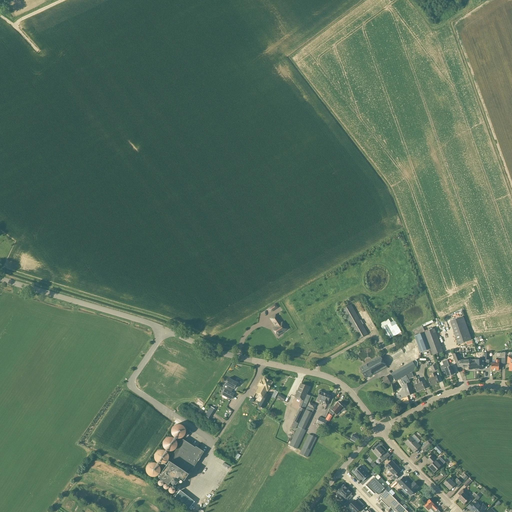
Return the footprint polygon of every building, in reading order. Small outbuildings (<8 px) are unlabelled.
[(359,340),(368,334),(351,305),(342,310),(359,340)] [(276,315),(270,318),(275,327),(271,329),(276,337),(287,330),(282,323),(281,323),(276,315)] [(393,317),(380,323),(388,339),(401,333),(393,317)] [(464,317),(450,322),(458,345),(472,340),(464,317)] [(415,336),(416,336),(420,345),(418,346),(421,353),(431,349),(425,332),(422,326),(412,330),(415,336)] [(431,349),(431,350),(433,356),(443,352),(436,332),(435,329),(425,332),(431,349)] [(393,358),(404,354),(401,348),(390,353),(393,358)] [(460,367),(469,367),(469,370),(476,369),(476,360),(469,360),(460,360),(458,353),(452,354),(455,362),(460,361),(460,367)] [(380,356),(368,363),(359,368),(366,379),(387,367),(380,356)] [(452,366),(450,367),(447,360),(442,362),(443,365),(440,366),(442,372),(446,370),(448,376),(455,374),(452,366)] [(439,383),(436,376),(435,372),(431,374),(433,378),(428,379),(431,386),(439,383)] [(386,386),(391,383),(387,376),(382,379),(386,386)] [(225,384),(229,386),(227,390),(225,389),(222,395),(231,400),(234,394),(231,392),(233,389),(234,389),(237,383),(228,378),(225,384)] [(270,396),(266,393),(267,391),(272,382),(264,378),(262,381),(261,381),(258,386),(259,386),(255,393),(263,397),(260,404),(259,406),(263,409),(270,396)] [(425,389),(422,382),(420,378),(413,381),(414,385),(417,392),(425,389)] [(403,385),(407,396),(414,394),(410,383),(403,385)] [(297,394),(295,397),(298,398),(297,400),(300,401),(301,401),(302,400),(304,401),(303,403),(307,405),(310,396),(307,395),(310,387),(301,384),(298,391),(297,394)] [(320,392),(319,397),(317,401),(327,405),(331,396),(320,392)] [(342,404),(340,404),(338,402),(334,407),(333,406),(330,409),(331,410),(329,412),(333,415),(335,413),(337,415),(341,411),(343,412),(345,410),(343,408),(344,408),(343,407),(343,405),(342,404)] [(308,406),(306,409),(298,427),(289,446),(297,449),(306,431),(304,430),(313,413),(314,410),(308,406)] [(305,409),(300,407),(293,421),(294,421),(299,423),(299,424),(305,410),(305,409)] [(214,413),(209,410),(204,416),(210,419),(214,413)] [(328,421),(319,417),(316,423),(325,427),(328,421)] [(171,429),(171,432),(171,434),(172,436),(174,438),(176,439),(178,439),(181,438),(183,437),(184,435),(185,433),(185,431),(185,428),(183,427),(181,425),(179,424),(176,425),(174,426),(172,427),(171,429)] [(317,438),(309,434),(299,454),(308,458),(317,438)] [(353,435),(350,440),(356,443),(359,438),(353,435)] [(176,441),(175,439),(173,438),(170,437),(168,437),(166,438),(164,440),(163,442),(162,445),(163,447),(164,449),(165,451),(168,452),(170,452),(172,451),(174,450),(176,448),(177,446),(177,444),(176,441)] [(420,447),(411,437),(405,443),(414,452),(420,447)] [(177,479),(180,476),(175,473),(178,468),(187,474),(192,468),(192,469),(203,452),(195,447),(194,447),(182,439),(158,477),(168,484),(169,482),(171,485),(174,485),(176,488),(179,485),(177,483),(177,479)] [(428,441),(421,448),(424,451),(421,453),(422,454),(431,445),(434,442),(431,439),(428,441)] [(439,454),(443,451),(437,445),(434,448),(439,454)] [(385,453),(384,453),(379,447),(374,451),(379,457),(383,462),(386,459),(390,455),(387,452),(385,453)] [(167,454),(166,452),(164,451),(162,450),(159,450),(157,451),(155,453),(154,455),(154,457),(154,460),(155,462),(157,463),(159,464),(161,464),(164,464),(166,463),(167,461),(168,459),(168,456),(167,454)] [(434,473),(442,466),(444,464),(438,458),(436,460),(432,456),(427,460),(432,464),(429,467),(434,473)] [(385,467),(393,476),(392,477),(395,480),(401,474),(399,472),(401,470),(392,461),(385,467)] [(159,467),(158,465),(156,463),(154,463),(151,463),(149,464),(147,465),(146,468),(146,470),(146,472),(147,475),(149,476),(151,477),(153,477),(156,477),(158,476),(159,474),(160,471),(160,469),(159,467)] [(223,464),(220,469),(226,472),(229,468),(223,464)] [(360,466),(354,471),(364,481),(369,475),(360,466)] [(404,477),(400,481),(398,483),(411,496),(416,490),(416,489),(419,487),(414,482),(411,485),(404,477)] [(374,478),(366,486),(375,494),(376,492),(378,495),(385,488),(374,478)] [(450,490),(455,485),(457,487),(462,483),(457,478),(453,482),(449,479),(444,484),(450,490)] [(472,481),(469,478),(463,484),(466,487),(472,481)] [(349,500),(346,498),(352,493),(344,485),(338,491),(340,494),(338,496),(343,500),(341,502),(344,505),(349,500)] [(464,504),(468,500),(470,503),(472,501),(467,496),(469,494),(464,489),(459,494),(461,496),(458,498),(464,504)] [(380,500),(385,504),(393,496),(386,490),(380,496),(382,498),(380,500)] [(178,492),(173,498),(188,510),(193,504),(178,492)] [(399,503),(393,496),(385,504),(389,509),(391,507),(393,509),(399,503)] [(349,501),(345,506),(347,508),(349,506),(355,511),(357,511),(361,508),(361,507),(363,505),(358,500),(356,503),(354,501),(351,503),(349,501)] [(434,511),(438,509),(435,505),(430,500),(427,502),(426,501),(423,504),(429,510),(431,508),(434,511)] [(475,511),(482,511),(485,510),(487,507),(483,504),(481,506),(475,500),(468,507),(472,511),(474,511),(475,511)] [(394,511),(403,511),(406,510),(399,503),(393,509),(395,511),(394,511)]
